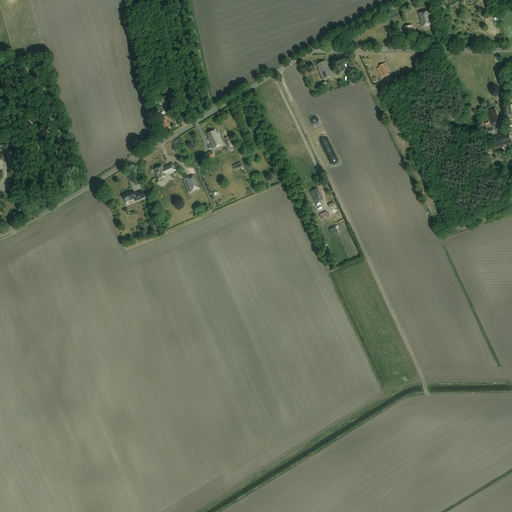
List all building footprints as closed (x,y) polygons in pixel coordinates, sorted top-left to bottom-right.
[(422,27),(431,25),(428,11),(419,14),(422,27)] [(322,80),(332,76),(325,61),(319,64),(320,68),(318,70),(322,80)] [(381,78),(390,75),(388,71),(389,70),(386,63),(379,67),(380,68),(377,69),(381,78)] [(174,95),(174,94),(175,94),(174,88),(164,90),(165,96),(169,95),(170,96),(174,95)] [(491,124),(499,122),(495,109),(489,111),(489,112),(488,113),(491,124)] [(163,117),(163,116),(158,117),(160,123),(159,123),(162,131),(168,129),(168,127),(169,127),(168,124),(169,123),(168,122),(166,116),(163,117)] [(212,149),(223,145),(217,133),(216,134),(215,131),(209,133),(209,135),(208,136),(209,138),(207,139),(212,149)] [(494,147),(511,141),(509,131),(499,134),(500,135),(492,138),(494,147)] [(207,160),(214,157),(212,152),(204,155),(207,160)] [(161,167),(155,170),(159,180),(167,176),(166,175),(175,171),(172,165),(162,169),(161,167)] [(200,189),(194,176),(186,180),(192,193),(200,189)] [(317,189),(310,192),(315,203),(319,201),(322,200),(317,189)] [(133,191),(122,195),(125,203),(134,199),(135,202),(145,198),(142,191),(135,194),(133,191)] [(337,233),(335,227),(329,229),(332,235),(337,233)]
